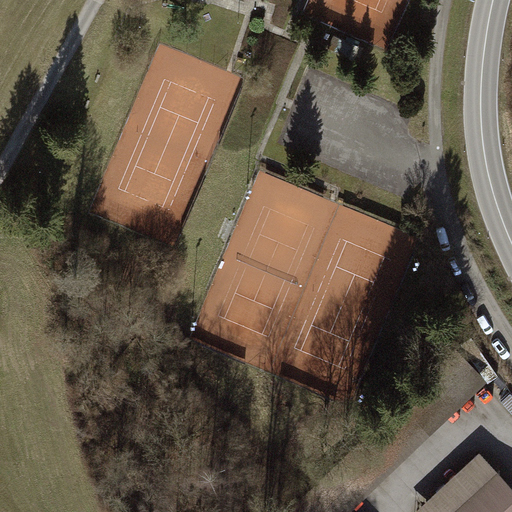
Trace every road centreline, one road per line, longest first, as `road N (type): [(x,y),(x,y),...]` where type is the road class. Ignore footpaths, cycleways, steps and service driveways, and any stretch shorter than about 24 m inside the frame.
road 1 (tertiary): [(494,0),(481,83),(483,140),(511,241)]
road 2 (residential): [(0,174),(97,0)]
